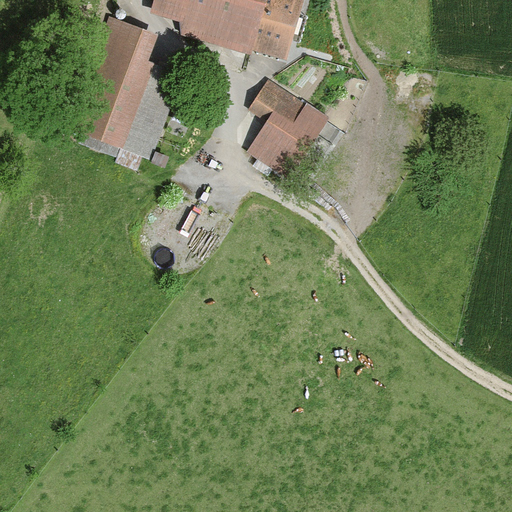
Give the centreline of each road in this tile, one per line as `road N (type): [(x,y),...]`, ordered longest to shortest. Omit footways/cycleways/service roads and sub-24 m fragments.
road 1 (unclassified): [(127,0),(164,37),(222,74),(235,110),(231,171),(321,227)]
road 2 (track): [(511,398),(415,328),(367,265),(321,227)]
